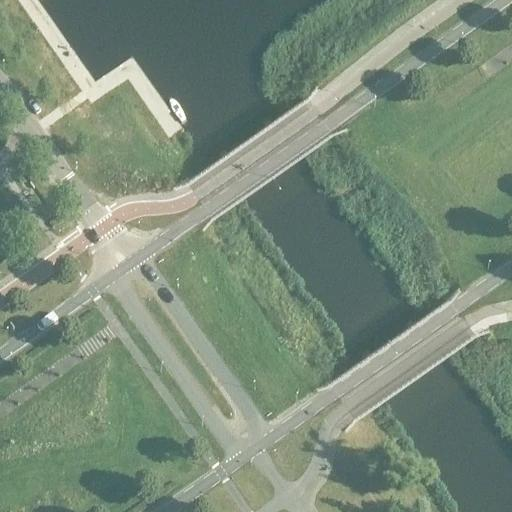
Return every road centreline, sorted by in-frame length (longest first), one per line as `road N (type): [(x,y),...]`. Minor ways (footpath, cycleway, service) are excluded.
road 1 (secondary): [(503,0),(141,257)]
road 2 (secondary): [(267,437),(511,269)]
road 3 (unclassified): [(267,437),(141,257)]
road 4 (unclassified): [(112,277),(238,457)]
road 5 (unclassified): [(96,221),(0,85)]
road 6 (secondary): [(112,277),(0,358)]
